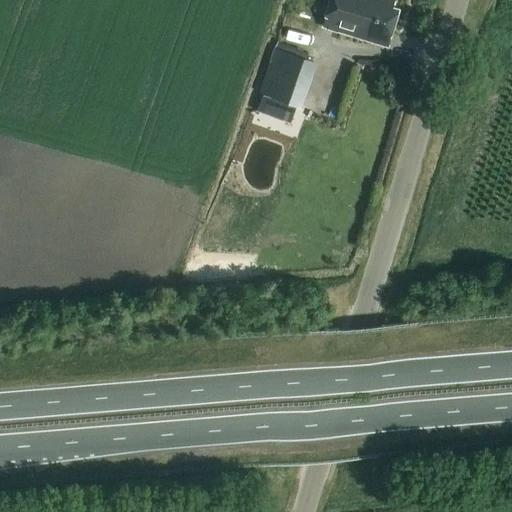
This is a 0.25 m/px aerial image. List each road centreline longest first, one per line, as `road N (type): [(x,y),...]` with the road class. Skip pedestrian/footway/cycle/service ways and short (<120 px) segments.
road 1 (tertiary): [(305,511),(461,0)]
road 2 (trunk): [(511,366),(0,409)]
road 3 (trunk): [(0,450),(511,408)]
